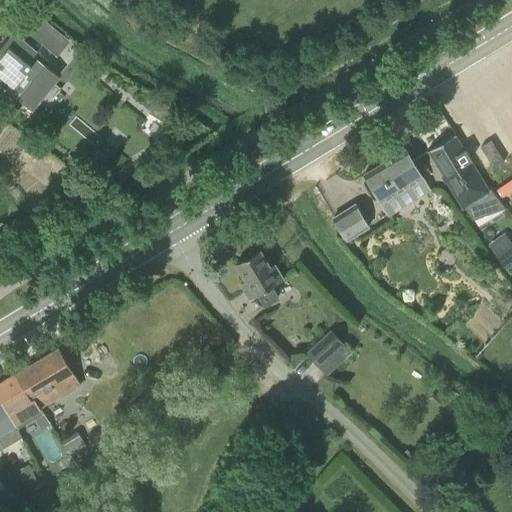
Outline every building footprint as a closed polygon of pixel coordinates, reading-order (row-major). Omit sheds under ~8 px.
[(55,29),(43,43),(57,55),(69,41),(55,29)] [(37,50),(14,31),(0,47),(0,50),(3,53),(0,55),(0,82),(32,110),(58,79),(32,56),(37,50)] [(157,101),(150,112),(171,125),(178,113),(157,101)] [(430,191),(422,177),(405,149),(364,174),(389,216),(430,191)] [(494,202),(488,192),(463,151),(439,165),(470,217),(494,202)] [(0,177),(8,170),(0,160),(0,177)] [(355,203),(334,216),(347,239),(369,226),(355,203)] [(511,243),(496,255),(504,266),(511,260),(511,243)] [(264,305),(278,297),(271,285),(283,279),(274,263),(269,266),(259,250),(236,263),(246,279),(241,282),(251,297),(257,293),(264,305)] [(331,331),(307,353),(327,375),(351,353),(331,331)] [(79,385),(59,348),(15,374),(31,399),(35,397),(41,407),(49,402),(56,399),(79,385)] [(40,407),(41,407),(35,397),(31,399),(15,374),(0,382),(0,400),(17,429),(17,428),(44,413),(40,407)] [(160,379),(150,385),(156,394),(166,387),(160,379)] [(439,397),(434,403),(439,407),(444,402),(439,397)] [(0,442),(3,448),(22,436),(17,428),(17,429),(0,400),(0,442)] [(110,441),(101,427),(87,436),(96,450),(110,441)] [(81,434),(65,441),(71,454),(87,447),(81,434)] [(26,484),(37,479),(30,464),(19,470),(26,484)]
